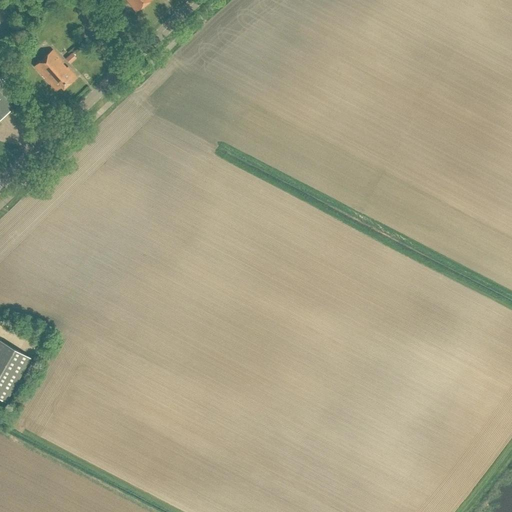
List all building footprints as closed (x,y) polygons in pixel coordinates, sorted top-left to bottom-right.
[(126,0),(136,12),(151,0),(126,0)] [(90,7),(79,11),(86,28),(97,23),(90,7)] [(54,50),(35,66),(57,91),(62,86),(64,88),(76,77),(65,65),(67,64),(54,50)] [(66,58),(71,64),(78,58),(73,53),(66,58)] [(0,116),(14,104),(0,88),(0,116)] [(31,357),(0,339),(0,397),(6,401),(31,357)]
